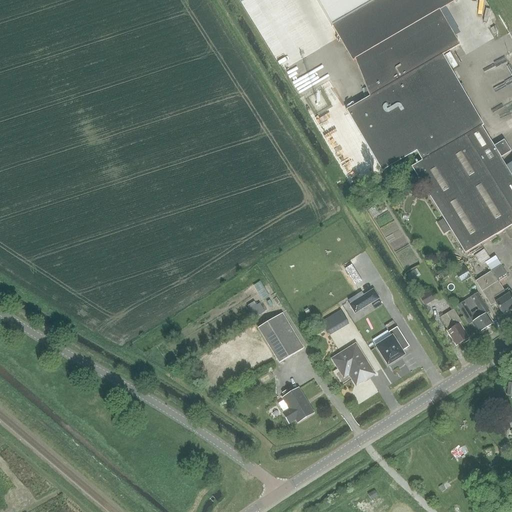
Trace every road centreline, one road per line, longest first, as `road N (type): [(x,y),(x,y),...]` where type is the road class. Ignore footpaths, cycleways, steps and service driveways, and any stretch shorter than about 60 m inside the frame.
road 1 (unclassified): [(280,492),(192,426),(0,312)]
road 2 (tertiary): [(280,492),(511,344)]
